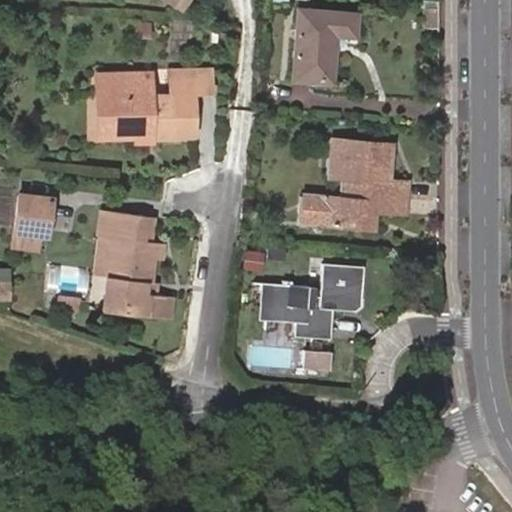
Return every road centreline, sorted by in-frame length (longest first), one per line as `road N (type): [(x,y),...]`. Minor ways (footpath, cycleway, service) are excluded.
road 1 (tertiary): [(501,427),(484,313),(485,0)]
road 2 (residential): [(501,427),(472,434),(402,413),(267,410),(193,418)]
road 3 (residential): [(193,418),(228,200)]
road 4 (track): [(228,200),(247,0)]
road 5 (residential): [(193,418),(0,447)]
